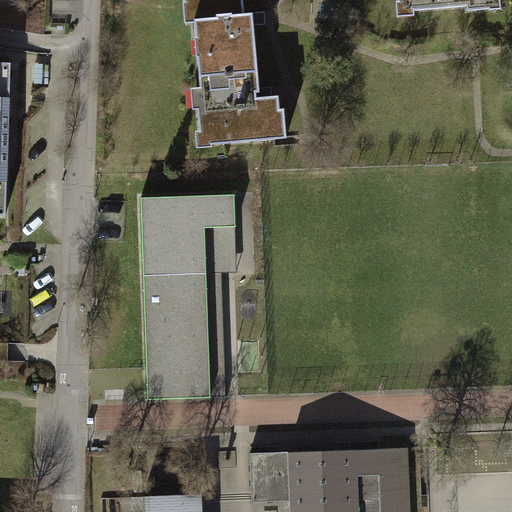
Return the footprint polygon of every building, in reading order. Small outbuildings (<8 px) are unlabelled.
[(178,0),(179,8),(188,8),(198,140),(284,134),(280,79),(256,81),(253,30),(250,0),(178,0)] [(0,214),(16,214),(17,119),(18,58),(0,57),(0,214)] [(236,196),(144,199),(150,394),(227,392),(223,273),(238,272),(236,196)] [(407,511),(405,447),(250,453),(252,502),(295,501),(295,511),(407,511)] [(203,511),(203,493),(145,495),(145,511),(203,511)]
